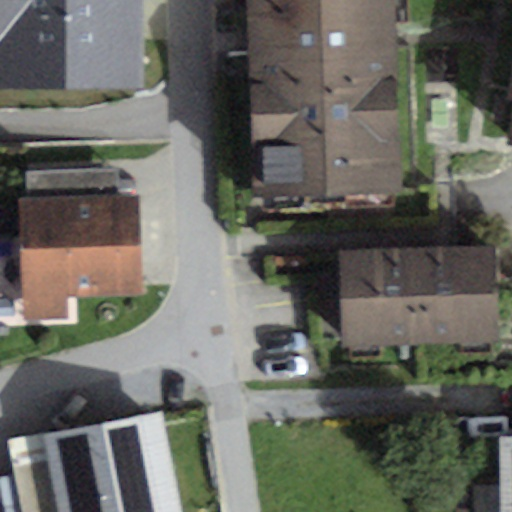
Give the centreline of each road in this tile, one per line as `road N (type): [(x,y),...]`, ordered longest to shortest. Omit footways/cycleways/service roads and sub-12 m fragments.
road 1 (residential): [(192,0),(211,340)]
road 2 (residential): [(211,340),(0,393)]
road 3 (residential): [(211,340),(246,511)]
